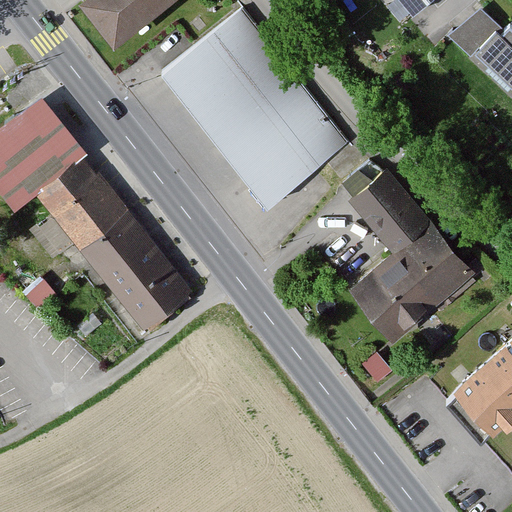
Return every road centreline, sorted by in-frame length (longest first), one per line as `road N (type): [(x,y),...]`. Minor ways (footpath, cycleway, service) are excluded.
road 1 (secondary): [(422,511),(19,0)]
road 2 (residential): [(248,0),(383,152),(511,280)]
road 3 (track): [(235,273),(145,352),(71,403)]
